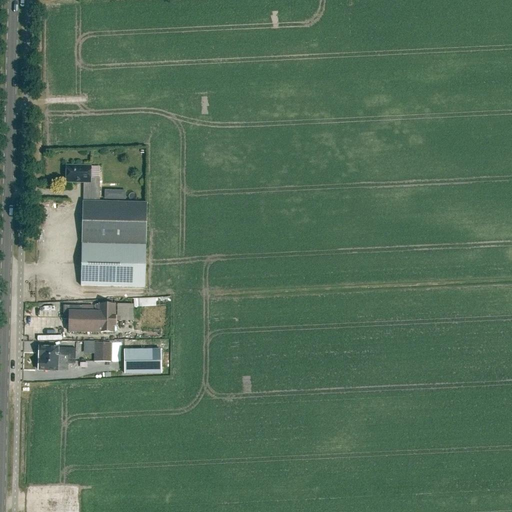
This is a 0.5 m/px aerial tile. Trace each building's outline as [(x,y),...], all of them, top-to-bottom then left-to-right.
[(147,203),(105,202),(99,202),(99,179),(91,179),(91,166),(66,166),(66,183),(67,183),(67,181),(79,182),(79,183),(85,183),(85,190),(86,190),(85,202),(82,202),(80,286),(145,287),(147,203)] [(114,333),(115,305),(100,305),(100,313),(82,312),(82,307),(63,307),(63,320),(69,320),(69,333),(70,333),(100,334),(100,333),(114,333)] [(94,354),(94,362),(111,362),(111,354),(111,343),(94,343),(94,354)] [(39,359),(76,360),(76,349),(58,349),(58,348),(39,348),(39,359)] [(124,351),(124,375),(161,374),(161,350),(124,351)] [(76,365),(76,360),(39,359),(39,371),(50,371),(51,372),(55,372),(56,371),(58,371),(68,371),(68,365),(76,365)]
